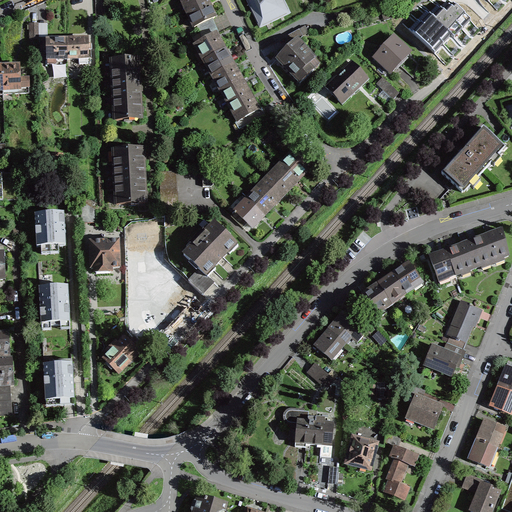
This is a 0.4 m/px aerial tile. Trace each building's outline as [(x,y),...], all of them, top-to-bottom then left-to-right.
[(189,10),(207,1),(206,0),(181,0),(183,3),(185,2),(189,10)] [(246,0),(260,28),(291,14),(284,0),(246,0)] [(471,17),(455,2),(453,0),(450,3),(448,2),(443,7),(440,4),(431,13),(429,11),(412,29),(435,50),(452,32),(454,35),(471,17)] [(508,0),(487,0),(499,10),(508,0)] [(209,4),(207,1),(189,10),(187,11),(190,19),(193,18),(196,25),(195,26),(194,25),(194,26),(194,27),(197,26),(200,33),(215,26),(212,19),(215,17),(209,4)] [(38,24),(30,24),(30,39),(38,39),(38,24)] [(202,52),(206,59),(224,49),(217,36),(216,34),(218,33),(215,26),(200,33),(204,41),(195,45),(200,53),(202,52)] [(303,36),(299,29),(286,37),(291,46),(277,59),(285,68),(300,84),(314,70),(309,65),(315,59),(297,40),(303,36)] [(407,56),(402,51),(405,48),(394,38),(375,58),(391,73),(398,65),(407,56)] [(72,40),(67,40),(68,59),(79,59),(79,64),(88,64),(88,59),(88,39),(72,40)] [(56,60),(68,59),(67,40),(50,40),(46,40),(47,60),(47,65),(57,64),(56,60)] [(224,49),(206,59),(204,61),(208,68),(211,67),(215,74),(233,64),(226,52),(224,49)] [(132,122),(132,120),(141,119),(139,74),(138,59),(127,60),(127,58),(119,58),(119,60),(112,61),(115,120),(124,120),(124,122),(132,122)] [(351,63),(341,72),(343,73),(331,85),(337,91),(334,93),(340,99),(339,100),(343,104),(349,98),(348,98),(349,96),(358,88),(356,86),(366,77),(351,63)] [(217,84),(219,82),(223,90),(241,79),(234,67),(233,64),(215,74),(212,76),(217,84)] [(5,66),(2,66),(3,91),(11,91),(11,94),(29,94),(28,79),(20,80),(19,67),(19,65),(17,66),(5,66)] [(241,79),(223,90),(221,91),(225,99),(227,97),(232,105),(250,95),(243,82),(241,79)] [(382,89),(393,99),(399,93),(388,83),(382,89)] [(260,108),(258,109),(251,97),(250,95),(232,105),(229,106),(242,128),(264,115),(260,108)] [(462,152),(442,174),(462,192),(465,189),(467,190),(471,186),(469,183),(475,176),(478,179),(492,163),(489,161),(496,154),(498,156),(503,151),(501,149),(504,146),(483,127),(462,152)] [(265,146),(280,135),(275,128),(259,140),(265,146)] [(136,203),(146,203),(144,164),(143,149),(131,150),(131,148),(123,148),(123,150),(113,150),(116,204),(129,204),(129,206),(136,205),(136,203)] [(291,158),(284,165),(299,179),(303,176),(312,166),(295,150),(289,156),(291,158)] [(52,154),(53,164),(62,163),(62,154),(52,154)] [(290,189),(299,179),(284,165),(283,164),(272,176),(288,191),(290,189)] [(205,171),(202,171),(203,187),(211,186),(211,176),(217,169),(213,165),(205,171)] [(162,217),(165,216),(174,215),(178,215),(177,201),(175,172),(159,173),(162,217)] [(0,200),(17,200),(16,174),(0,174),(0,200)] [(272,176),(260,188),(276,203),(279,200),(288,191),(272,176)] [(268,212),(276,203),(260,188),(249,200),(265,215),(268,212)] [(236,211),(231,216),(243,227),(247,223),(252,228),(255,225),(265,215),(249,200),(248,199),(241,205),(243,207),(237,213),(236,212),(236,211)] [(81,201),(82,224),(96,223),(97,222),(95,222),(94,209),(81,201)] [(60,253),(60,246),(65,246),(64,224),(63,213),(53,214),(52,213),(43,213),(44,214),(35,215),(36,247),(42,247),(42,254),(60,253)] [(175,225),(174,215),(165,216),(165,226),(175,225)] [(214,282),(208,277),(216,269),(214,267),(217,264),(228,252),(230,254),(238,246),(236,244),(215,223),(206,232),(204,229),(190,244),(192,246),(183,255),(199,270),(189,280),(191,282),(202,294),(214,282)] [(502,226),(484,233),(495,263),(505,259),(504,257),(509,255),(502,226)] [(446,247),(457,275),(462,273),(463,276),(472,272),(471,269),(482,265),(482,268),(495,263),(484,233),(446,247)] [(110,273),(110,268),(120,268),(118,241),(90,242),(91,269),(96,269),(96,274),(102,273),(110,273)] [(457,275),(446,247),(428,254),(439,282),(457,275)] [(425,287),(409,264),(398,272),(393,275),(405,293),(412,288),(416,293),(425,287)] [(382,282),(378,285),(391,303),(405,293),(393,275),(382,282)] [(158,317),(164,323),(169,317),(169,316),(181,304),(161,285),(156,281),(150,287),(155,292),(144,303),(150,309),(147,311),(153,317),(153,316),(155,314),(158,317)] [(196,300),(202,294),(191,282),(185,288),(196,300)] [(388,313),(384,308),(391,303),(378,285),(367,293),(363,296),(374,312),(372,313),(371,314),(370,315),(368,316),(367,317),(374,325),(379,320),(379,319),(388,313)] [(51,330),(50,324),(60,323),(60,329),(70,329),(68,297),(67,286),(39,288),(41,331),(51,330)] [(455,327),(448,344),(450,345),(463,350),(469,335),(474,322),(477,323),(482,310),(472,306),(472,305),(461,301),(462,302),(452,325),(451,325),(451,326),(455,327)] [(334,325),(330,330),(344,342),(351,334),(359,340),(365,333),(344,314),(334,325)] [(376,327),(374,325),(367,317),(360,323),(369,333),(376,327)] [(344,342),(330,330),(319,343),(316,347),(330,359),(344,342)] [(0,358),(11,358),(9,336),(9,332),(0,332),(0,358)] [(140,351),(145,345),(134,335),(129,341),(125,336),(118,343),(116,342),(107,352),(109,353),(103,359),(118,373),(125,365),(124,364),(138,349),(140,351)] [(461,363),(466,351),(463,350),(450,345),(447,353),(432,347),(425,365),(452,376),(454,371),(458,362),(461,363)] [(13,362),(12,358),(11,358),(0,358),(0,416),(12,416),(10,386),(14,385),(13,362)] [(53,362),(53,364),(43,365),(46,407),(74,405),(73,381),(72,361),(53,362)] [(324,381),(330,386),(334,380),(316,364),(309,372),(322,383),(324,381)] [(511,368),(508,367),(502,381),(500,387),(511,391),(511,368)] [(377,398),(390,399),(392,384),(378,383),(377,398)] [(415,397),(406,418),(434,429),(436,424),(443,407),(422,398),(425,391),(410,385),(407,393),(415,397)] [(492,406),(509,414),(511,405),(511,391),(500,387),(494,401),(492,406)] [(314,445),(316,422),(316,418),(308,417),(309,412),(292,411),(291,411),(289,411),(288,412),(287,413),(286,414),(285,415),(285,417),(285,418),(286,420),(287,421),(288,422),(289,423),(291,423),(297,424),(295,443),(295,447),(301,447),(306,448),(306,444),(314,445)] [(503,427),(486,420),(480,435),(478,440),(495,447),(503,427)] [(316,422),(314,445),(317,445),(321,446),(320,456),(331,457),(334,424),(316,422)] [(384,443),(395,447),(397,447),(401,438),(386,432),(384,443)] [(373,458),(377,444),(353,438),(347,463),(349,464),(349,467),(355,468),(357,466),(360,467),(361,470),(366,471),(368,469),(370,470),(373,458)] [(470,460),(487,467),(495,447),(478,440),(470,458),(470,460)] [(412,465),(416,455),(397,447),(395,447),(391,457),(396,459),(390,472),(389,472),(388,474),(389,475),(388,478),(387,478),(387,479),(390,480),(385,492),(404,500),(409,487),(397,482),(405,463),(412,466),(412,465)] [(337,483),(339,469),(330,468),(328,483),(337,483)] [(483,482),(468,475),(465,483),(465,484),(474,488),(473,491),(478,493),(471,510),(474,511),(491,511),(500,491),(482,484),(483,482)] [(511,511),(511,479),(502,509),(511,511)] [(224,511),(227,503),(199,495),(197,501),(196,501),(194,502),(191,510),(192,511),(193,511),(224,511)]
